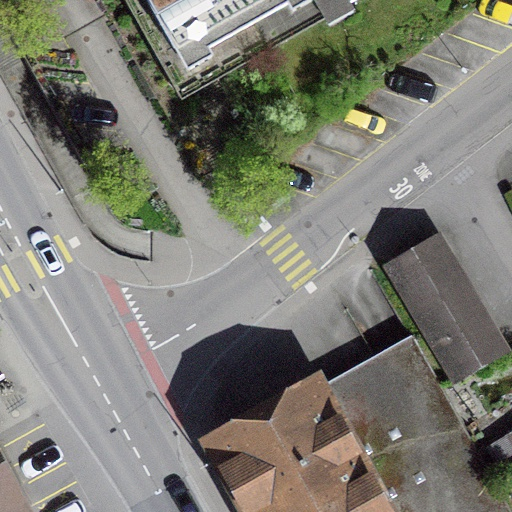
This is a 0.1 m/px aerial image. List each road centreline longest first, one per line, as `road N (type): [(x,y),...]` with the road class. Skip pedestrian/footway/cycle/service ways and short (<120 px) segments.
road 1 (residential): [(442,148),(247,295),(95,387)]
road 2 (primary): [(95,387),(0,223)]
road 3 (primary): [(168,511),(95,387)]
road 4 (residential): [(442,148),(511,263)]
